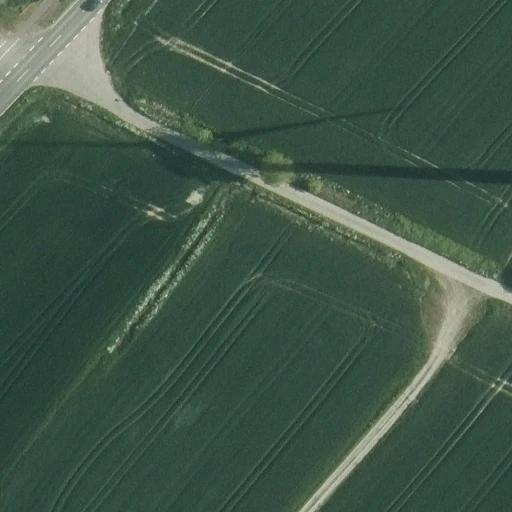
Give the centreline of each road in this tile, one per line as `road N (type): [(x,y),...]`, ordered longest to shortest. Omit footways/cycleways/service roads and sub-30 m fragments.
road 1 (unclassified): [(34,63),(162,136),(511,294)]
road 2 (track): [(457,270),(443,326),(291,511)]
